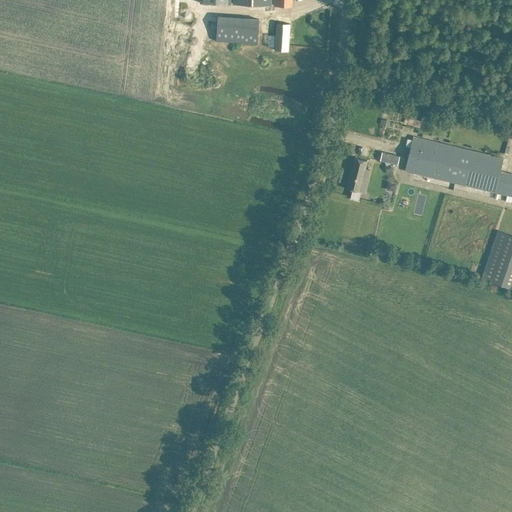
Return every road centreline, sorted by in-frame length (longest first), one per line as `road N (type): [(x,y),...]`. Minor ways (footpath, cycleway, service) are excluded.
road 1 (unclassified): [(187,511),(312,168),(344,0)]
road 2 (unknown): [(511,121),(334,77)]
